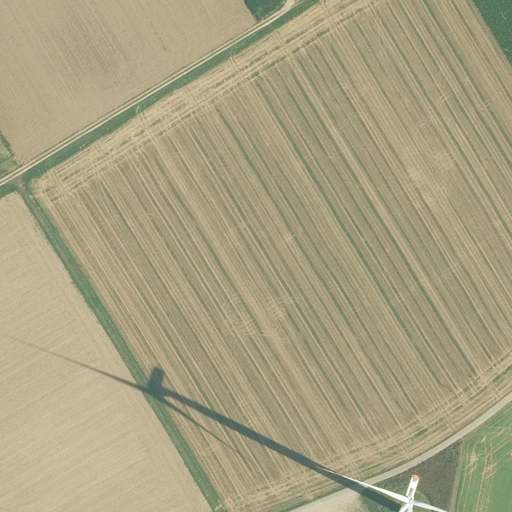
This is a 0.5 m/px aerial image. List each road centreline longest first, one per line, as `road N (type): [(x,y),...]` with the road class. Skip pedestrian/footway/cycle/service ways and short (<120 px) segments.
road 1 (track): [(15,174),(224,511)]
road 2 (track): [(302,0),(0,183)]
road 3 (track): [(511,397),(409,467),(300,511)]
